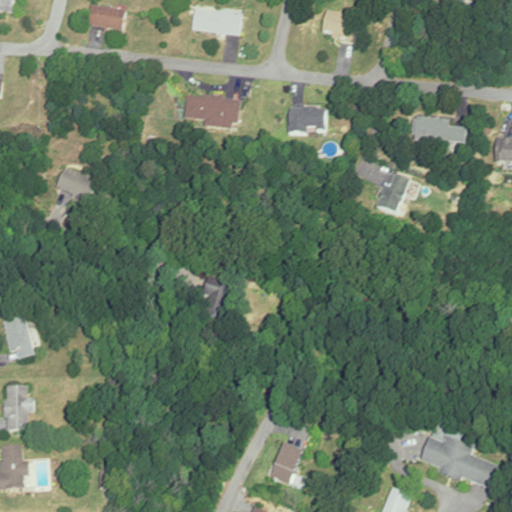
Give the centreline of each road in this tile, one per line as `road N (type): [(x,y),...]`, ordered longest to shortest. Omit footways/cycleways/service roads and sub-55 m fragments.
road 1 (residential): [(0,45),(384,82),(405,0)]
road 2 (residential): [(384,82),(511,95)]
